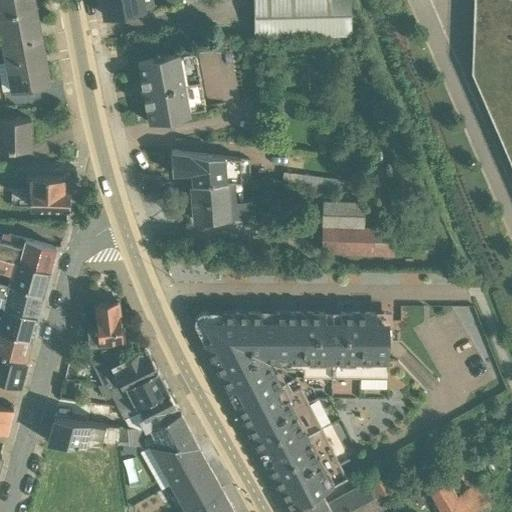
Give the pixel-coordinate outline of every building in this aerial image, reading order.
[(0,0),(0,39),(39,32),(32,0),(0,0)] [(101,0),(103,11),(153,2),(152,0),(101,0)] [(252,0),(252,34),(349,32),(348,0),(252,0)] [(511,0),(471,0),(469,67),(511,166),(511,0)] [(0,86),(50,79),(39,32),(0,39),(0,43),(3,58),(0,58),(0,86)] [(189,108),(203,105),(203,104),(194,48),(178,51),(178,48),(164,51),(155,45),(150,53),(135,56),(147,119),(161,117),(169,122),(175,114),(189,111),(189,108)] [(260,95),(263,111),(294,112),(295,97),(260,95)] [(0,145),(30,145),(30,114),(0,114),(0,145)] [(189,168),(190,180),(233,177),(240,177),(250,178),(248,155),(169,146),(171,169),(189,168)] [(16,157),(0,157),(0,172),(16,172),(16,157)] [(28,201),(66,202),(66,185),(61,185),(61,171),(29,171),(28,201)] [(233,177),(190,180),(192,215),(253,212),(252,196),(242,197),(240,177),(233,177)] [(391,245),(432,246),(434,208),(420,208),(419,223),(396,222),(395,226),(392,226),(392,223),(361,221),(362,196),(321,195),(319,249),(391,251),(391,245)] [(28,231),(63,230),(63,214),(28,215),(28,231)] [(0,252),(48,265),(54,242),(23,234),(21,241),(0,235),(0,252)] [(6,277),(42,288),(48,265),(0,252),(0,266),(9,268),(6,277)] [(0,300),(36,310),(42,288),(6,277),(0,275),(0,300)] [(87,340),(123,336),(121,322),(119,322),(116,295),(92,298),(94,321),(86,321),(87,340)] [(0,325),(30,333),(36,310),(0,300),(0,325)] [(274,307),(208,307),(207,307),(205,306),(204,306),(202,306),(200,306),(198,307),(196,308),(195,310),(194,312),(193,313),(192,315),(192,318),(193,319),(220,371),(258,351),(270,358),(270,357),(274,357),(274,307)] [(322,308),(274,307),(274,357),(279,357),(282,363),(302,363),(302,372),(322,372),(322,308)] [(351,308),(322,308),(322,372),(350,372),(351,308)] [(386,308),(351,308),(350,372),(386,372),(386,308)] [(0,349),(24,356),(30,333),(0,325),(0,349)] [(120,383),(155,365),(144,342),(120,354),(111,359),(100,357),(89,355),(100,380),(106,380),(108,384),(118,378),(120,383)] [(111,359),(120,354),(119,346),(98,347),(100,357),(111,359)] [(0,375),(17,380),(24,356),(0,349),(0,375)] [(258,351),(220,371),(245,419),(302,390),(298,383),(291,387),(285,376),(283,377),(277,366),(274,368),(269,360),(270,358),(258,351)] [(135,402),(166,386),(165,384),(166,381),(162,374),(160,373),(155,365),(120,383),(118,378),(108,384),(106,380),(100,380),(94,379),(102,394),(109,391),(116,402),(135,402)] [(122,413),(127,422),(143,425),(177,407),(166,386),(135,402),(116,402),(93,397),(90,410),(114,414),(122,413)] [(302,390),(245,419),(264,457),(322,428),(302,390)] [(0,425),(5,427),(11,402),(0,399),(0,425)] [(145,438),(196,440),(179,406),(177,407),(143,425),(127,422),(128,438),(145,438)] [(46,436),(115,438),(118,421),(52,411),(46,436)] [(288,504),(344,472),(340,463),(322,428),(264,457),(282,493),(288,504)] [(168,479),(206,458),(204,454),(196,440),(145,438),(147,441),(138,446),(160,484),(168,479)] [(359,466),(371,487),(373,491),(382,486),(398,476),(384,452),(359,466)] [(182,504),(220,483),(206,458),(168,479),(182,504)] [(448,472),(447,473),(443,465),(423,476),(441,511),(474,511),(490,503),(469,463),(453,472),(453,471),(449,473),(448,472)] [(357,464),(344,472),(288,504),(292,511),(327,511),(371,487),(359,466),(357,464)] [(186,511),(222,511),(230,508),(234,506),(228,498),(220,483),(182,504),(186,511)] [(327,511),(374,511),(372,506),(389,497),(382,486),(373,491),(371,487),(327,511)]
